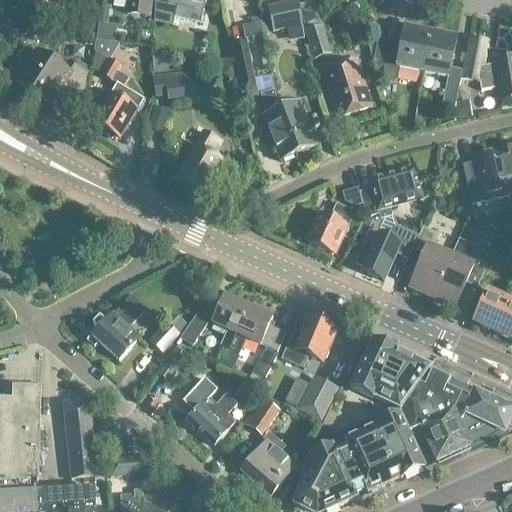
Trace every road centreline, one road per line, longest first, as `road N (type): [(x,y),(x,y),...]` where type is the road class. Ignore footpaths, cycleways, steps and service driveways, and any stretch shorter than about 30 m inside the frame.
road 1 (secondary): [(459,349),(165,217)]
road 2 (residential): [(257,215),(278,194),(321,177),(511,121)]
road 3 (residential): [(238,503),(37,328)]
road 4 (residential): [(37,328),(113,287),(137,266),(165,217)]
road 5 (secondary): [(129,200),(0,123)]
road 6 (secondary): [(0,148),(129,200)]
